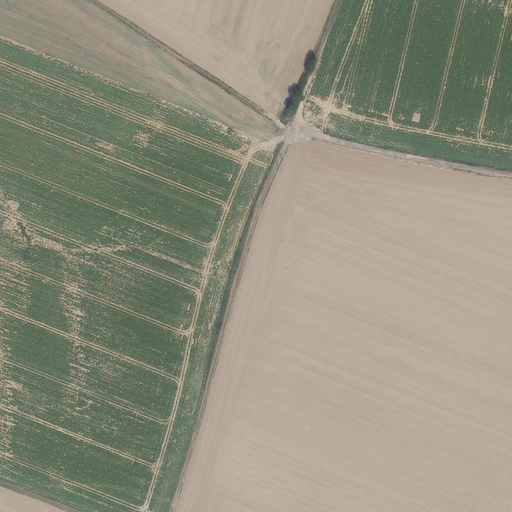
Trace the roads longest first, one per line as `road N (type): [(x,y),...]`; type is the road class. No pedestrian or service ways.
road 1 (track): [(340,0),(259,210),(172,511)]
road 2 (track): [(85,0),(292,131),(511,175)]
